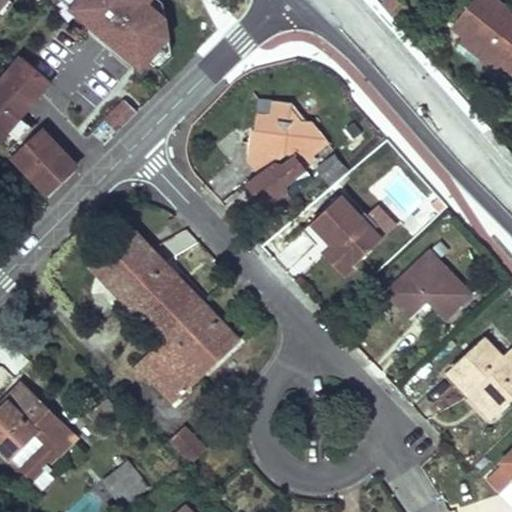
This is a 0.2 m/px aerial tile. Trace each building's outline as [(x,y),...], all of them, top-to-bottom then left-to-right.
[(159,2),(160,0),(80,0),(73,8),(150,73),(179,38),(174,16),(159,2)] [(511,14),(494,0),(472,0),(452,26),(463,35),(455,48),(501,85),(511,93),(511,14)] [(22,59),(0,83),(0,138),(5,143),(36,106),(54,87),(48,82),(22,59)] [(271,100),(257,98),(256,112),(270,114),(271,100)] [(106,120),(118,132),(138,111),(125,99),(106,120)] [(291,103),(271,100),(270,114),(256,112),(254,129),(250,133),(246,160),(258,174),(246,184),(264,209),(287,192),(286,185),(307,170),(306,168),(316,159),(312,154),(327,142),(310,121),(307,120),(300,120),(290,109),(291,103)] [(307,120),(291,103),(290,109),(300,120),(307,120)] [(45,129),(17,156),(50,190),(78,163),(45,129)] [(341,195),(303,231),(315,245),(325,236),(333,244),(354,266),(382,238),(374,230),(360,215),(341,195)] [(365,211),(360,215),(374,230),(379,225),(365,211)] [(92,266),(162,340),(137,364),(175,402),(239,341),(132,229),(92,266)] [(354,266),(333,244),(324,253),(345,274),(354,266)] [(386,292),(404,311),(416,301),(422,307),(427,302),(433,309),(450,294),(460,305),(471,294),(430,251),(386,292)] [(450,294),(433,309),(444,320),(460,305),(450,294)] [(416,301),(404,311),(410,318),(422,307),(416,301)] [(484,337),(447,371),(469,394),(476,387),(500,412),(511,399),(511,350),(510,349),(502,356),(484,337)] [(447,371),(444,375),(465,397),(469,394),(447,371)] [(21,383),(4,400),(9,404),(9,403),(36,430),(59,453),(75,437),(21,383)] [(476,387),(469,394),(492,419),(500,412),(476,387)] [(0,448),(42,490),(54,477),(49,472),(52,468),(48,464),(59,453),(36,430),(9,403),(9,404),(0,411),(0,448)] [(184,429),(172,440),(191,460),(203,448),(184,429)] [(128,460),(102,480),(122,506),(148,486),(128,460)]
